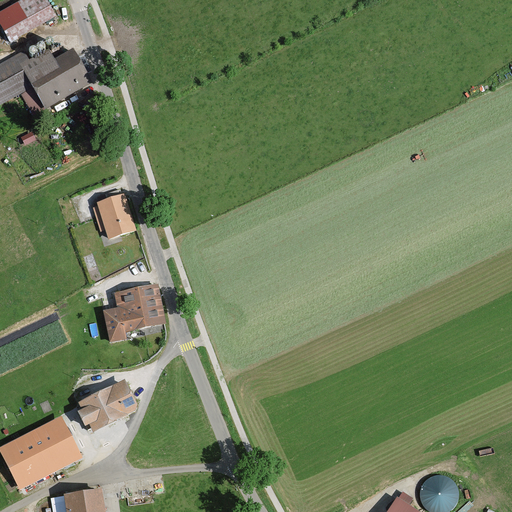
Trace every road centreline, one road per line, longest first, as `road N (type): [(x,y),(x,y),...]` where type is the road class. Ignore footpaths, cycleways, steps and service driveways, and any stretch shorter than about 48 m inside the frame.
road 1 (tertiary): [(73,0),(170,303),(259,511)]
road 2 (track): [(0,511),(118,452),(177,319)]
road 3 (track): [(102,466),(130,472),(236,465)]
